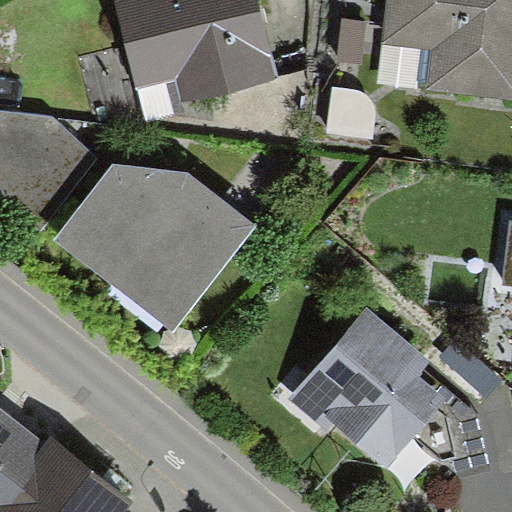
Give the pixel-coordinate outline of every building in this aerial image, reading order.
[(274,60),(258,0),(117,0),(137,75),(168,67),(173,86),(274,60)] [(511,0),(378,0),(374,35),(426,41),(422,76),(511,85),(511,0)] [(93,148),(50,106),(0,98),(0,195),(41,226),(50,212),(93,148)] [(252,195),(184,143),(108,132),(93,148),(50,212),(170,304),(252,195)] [(511,204),(506,204),(498,277),(511,278),(511,204)] [(425,339),(360,288),(281,392),(380,465),(404,434),(452,466),(488,464),(475,400),(415,351),(425,339)] [(0,472),(40,420),(0,389),(0,472)] [(98,511),(104,504),(127,474),(45,413),(40,420),(0,472),(0,511),(98,511)]
